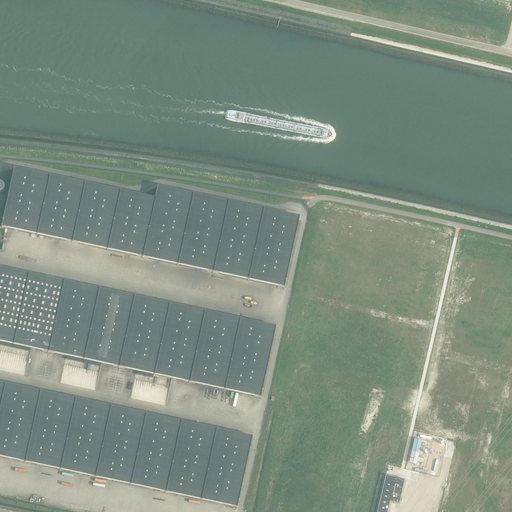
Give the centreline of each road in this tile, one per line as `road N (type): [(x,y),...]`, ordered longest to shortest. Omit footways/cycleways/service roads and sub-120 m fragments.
road 1 (unclassified): [(511,53),(280,0)]
road 2 (unclassified): [(317,198),(511,239)]
